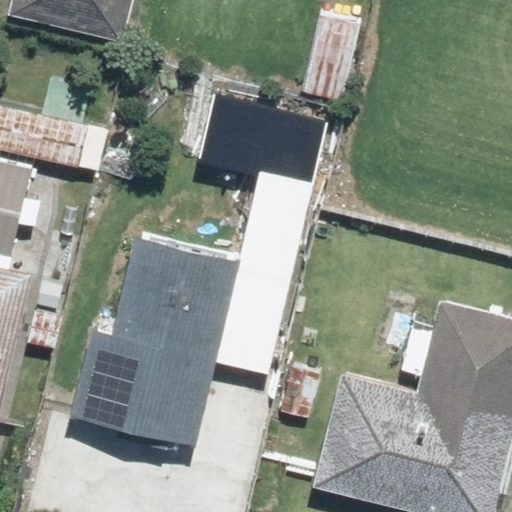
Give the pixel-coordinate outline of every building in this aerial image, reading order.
[(20,0),(19,2),(130,28),(136,0),(20,0)] [(0,250),(19,254),(40,153),(102,165),(112,117),(0,94),(0,250)] [(316,199),(276,189),(241,330),(281,340),(316,199)] [(200,432),(242,249),(143,227),(124,311),(105,307),(83,405),(200,432)] [(19,254),(0,250),(0,438),(6,440),(42,259),(19,254)] [(431,382),(342,362),(316,474),(480,511),(505,511),(511,483),(511,305),(452,292),(431,382)]
